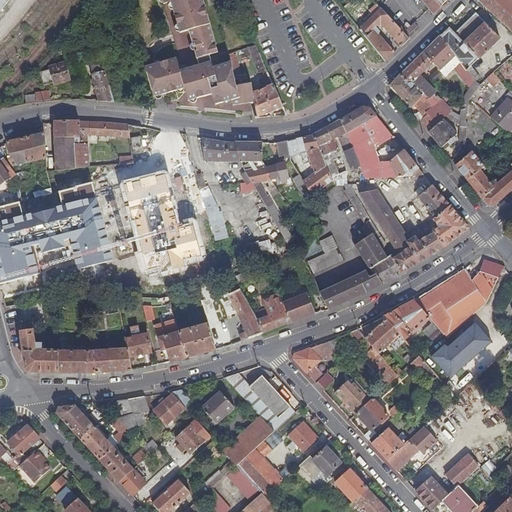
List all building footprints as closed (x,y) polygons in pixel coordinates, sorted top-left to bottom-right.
[(212,66),(210,60),(209,54),(217,51),(201,0),(160,0),(161,2),(165,1),(168,0),(171,9),(175,23),(178,32),(180,31),(187,29),(196,58),(198,64),(187,68),(179,70),(176,58),(153,64),(144,67),(141,68),(152,109),(153,109),(153,100),(153,97),(161,94),(184,87),(188,101),(202,96),(212,93),(215,104),(231,100),(233,106),(255,103),(253,93),(250,81),(245,82),(234,84),(230,61),(212,66)] [(421,0),(434,14),(448,1),(447,0),(421,0)] [(478,0),(511,30),(511,2),(509,0),(478,0)] [(364,23),(347,4),(342,8),(359,28),(364,23)] [(380,8),(364,23),(359,28),(385,61),(394,52),(375,29),(379,25),(400,46),(409,38),(407,36),(404,32),(380,8)] [(477,80),(482,76),(473,66),(501,39),(476,14),(455,34),(449,28),(440,37),(455,56),(477,80)] [(418,25),(415,22),(404,32),(407,36),(413,30),(418,25)] [(441,70),(455,56),(440,37),(439,36),(421,54),(391,85),(408,106),(410,108),(422,96),(428,102),(434,95),(419,76),(434,62),(441,70)] [(265,68),(254,43),(237,49),(241,57),(250,54),(257,71),(265,68)] [(234,84),(245,82),(243,74),(239,75),(235,51),(228,53),(230,61),(234,84)] [(64,62),(47,67),(54,87),(70,82),(64,62)] [(87,76),(96,102),(112,104),(99,64),(87,69),(89,75),(87,76)] [(255,103),(257,117),(282,107),(267,73),(263,74),(265,78),(260,80),(264,88),(253,93),(255,103)] [(496,84),(509,96),(511,92),(511,87),(502,78),(496,84)] [(35,104),(49,102),(49,92),(33,94),(34,96),(35,104)] [(511,129),(511,95),(493,116),(510,132),(511,129)] [(34,96),(24,98),(26,106),(35,104),(34,96)] [(420,123),(428,133),(445,119),(449,116),(451,114),(437,98),(427,106),(433,113),(420,123)] [(347,115),(340,119),(347,131),(362,165),(365,172),(374,165),(369,153),(393,135),(383,123),(371,107),(363,106),(347,115)] [(461,124),(461,119),(457,119),(451,114),(449,116),(454,121),(461,128),(461,124)] [(338,137),(353,169),(362,165),(347,131),(340,119),(323,129),(312,135),(336,178),(349,178),(348,170),(341,173),(331,154),(340,150),(335,139),(338,137)] [(457,134),(445,119),(428,133),(435,142),(443,151),(457,139),(455,136),(457,134)] [(81,146),(79,122),(68,121),(54,120),(55,146),(57,171),(69,169),(70,183),(78,182),(77,169),(76,147),(81,146)] [(81,146),(76,147),(77,169),(89,168),(87,136),(130,139),(130,137),(128,126),(114,124),(109,123),(99,122),(85,122),(79,122),(81,146)] [(144,129),(140,128),(141,135),(143,149),(132,151),(133,157),(134,163),(149,161),(144,129)] [(24,139),(7,143),(13,167),(45,159),(44,135),(24,139)] [(143,149),(141,135),(130,137),(130,139),(132,151),(143,149)] [(336,178),(312,135),(299,139),(323,188),(336,178)] [(202,138),(205,161),(238,161),(237,143),(225,143),(225,142),(215,140),(202,138)] [(181,140),(172,144),(176,154),(186,151),(181,140)] [(276,144),(278,159),(289,157),(287,142),(282,143),(276,144)] [(243,143),(237,143),(238,161),(239,162),(248,162),(253,170),(244,171),(251,183),(270,179),(270,178),(267,168),(263,162),(263,144),(243,143)] [(412,157),(405,149),(392,160),(388,159),(382,160),(374,165),(365,172),(367,177),(389,175),(397,173),(405,173),(425,174),(412,157)] [(511,166),(504,174),(507,178),(499,184),(496,181),(492,184),(482,173),(486,169),(472,153),(456,166),(490,207),(496,207),(511,192),(511,166)] [(0,184),(8,179),(9,181),(15,176),(2,158),(0,159),(0,184)] [(136,175),(134,163),(124,164),(126,176),(136,175)] [(289,181),(286,164),(267,168),(270,178),(270,179),(275,178),(277,186),(286,185),(287,187),(291,186),(290,181),(289,181)] [(384,245),(388,242),(351,185),(343,184),(346,189),(384,245)] [(404,237),(406,235),(375,188),(358,186),(402,252),(396,256),(394,252),(390,254),(391,256),(372,267),(377,274),(384,284),(409,269),(435,253),(447,245),(462,233),(469,228),(434,185),(420,197),(437,219),(436,220),(440,226),(439,230),(422,241),(419,237),(416,239),(415,237),(407,242),(404,237)] [(216,241),(230,238),(217,186),(203,190),(216,241)] [(51,189),(34,193),(35,199),(53,195),(51,189)] [(360,230),(351,236),(372,267),(391,256),(390,254),(384,245),(346,189),(341,193),(367,231),(363,234),(360,230)] [(9,191),(11,202),(18,201),(16,190),(9,191)] [(320,195),(318,191),(312,196),(313,198),(316,202),(320,195)] [(265,207),(271,204),(265,194),(259,198),(265,207)] [(0,207),(0,246),(25,243),(63,236),(53,195),(35,199),(22,202),(0,207)] [(155,196),(146,197),(148,212),(157,211),(155,196)] [(282,224),(271,204),(265,207),(278,232),(282,230),(280,226),(282,224)] [(326,252),(308,260),(313,273),(344,259),(333,235),(321,241),(326,252)] [(25,243),(28,257),(67,251),(63,236),(25,243)] [(293,241),(287,247),(289,251),(292,249),(295,246),(293,241)] [(0,262),(28,257),(25,243),(0,246),(0,262)] [(485,301),(500,277),(480,271),(473,281),(465,269),(414,302),(428,317),(432,322),(443,334),(446,337),(485,301)] [(384,284),(377,274),(371,277),(367,271),(320,293),(329,310),(350,300),(384,284)] [(248,331),(241,333),(243,340),(249,338),(263,333),(250,312),(234,288),(232,289),(233,292),(226,296),(248,331)] [(291,323),(303,318),(308,316),(314,313),(306,294),(281,304),(284,309),(291,323)] [(496,321),(500,318),(485,301),(446,337),(443,334),(433,343),(418,357),(424,364),(438,378),(456,398),(473,383),(505,353),(485,331),(496,321)] [(291,323),(284,309),(283,309),(278,302),(250,312),(263,333),(279,327),(291,323)] [(403,340),(428,317),(414,302),(398,309),(382,317),(385,321),(399,335),(403,340)] [(142,306),(146,321),(153,319),(149,307),(142,306)] [(203,315),(199,306),(194,308),(196,313),(194,313),(196,318),(203,315)] [(162,350),(166,348),(172,362),(174,361),(188,357),(176,329),(173,330),(170,320),(153,326),(157,339),(155,340),(158,348),(161,348),(162,350)] [(380,353),(395,338),(399,335),(385,321),(366,338),(368,340),(380,353)] [(511,338),(496,321),(485,331),(505,353),(511,348),(511,347),(511,338)] [(432,322),(422,331),(433,343),(443,334),(432,322)] [(212,337),(207,324),(204,325),(185,331),(183,323),(174,326),(176,329),(188,357),(203,353),(217,349),(212,337)] [(126,348),(128,357),(150,351),(146,333),(139,335),(137,325),(129,327),(131,336),(124,338),(126,348)] [(32,343),(31,329),(20,330),(23,370),(29,373),(41,373),(56,373),(56,351),(41,351),(41,343),(32,343)] [(358,329),(350,332),(362,345),(368,340),(366,338),(358,329)] [(403,340),(399,335),(395,338),(415,360),(418,357),(403,340)] [(380,353),(368,340),(362,345),(386,371),(382,375),(389,383),(399,374),(397,372),(380,353)] [(324,355),(326,360),(334,357),(328,342),(295,354),(294,359),(304,370),(313,380),(321,373),(313,365),(324,355)] [(92,352),(94,373),(112,372),(131,370),(128,357),(126,348),(113,351),(113,349),(108,350),(108,353),(92,352)] [(94,373),(92,352),(56,351),(56,373),(75,373),(94,373)] [(438,378),(424,364),(416,371),(429,386),(438,378)] [(325,390),(336,381),(328,372),(318,381),(325,390)] [(238,373),(223,377),(240,395),(250,386),(238,373)] [(262,375),(250,386),(240,395),(260,417),(269,427),(290,406),(262,375)] [(336,392),(347,404),(345,406),(353,416),(356,414),(371,400),(373,398),(369,394),(357,380),(351,386),(348,382),(336,392)] [(387,385),(383,382),(369,394),(373,398),(375,396),(387,385)] [(185,402),(189,399),(179,389),(168,391),(172,395),(181,406),(185,402)] [(218,391),(200,408),(211,420),(214,423),(215,424),(233,407),(228,401),(230,400),(227,397),(226,399),(218,391)] [(153,412),(167,427),(185,410),(181,406),(172,395),(153,412)] [(500,412),(511,401),(505,395),(494,405),(500,412)] [(132,414),(124,418),(119,420),(131,434),(146,421),(142,412),(149,409),(143,396),(126,400),(132,414)] [(108,403),(103,403),(112,413),(121,410),(124,418),(132,414),(126,400),(117,402),(108,403)] [(386,418),(372,402),(371,400),(356,414),(370,430),(364,435),(369,441),(377,433),(373,430),(386,418)] [(195,412),(185,402),(181,406),(185,410),(190,416),(195,412)] [(67,425),(80,440),(94,427),(74,405),(66,406),(59,407),(57,415),(67,425)] [(397,405),(392,409),(392,414),(394,417),(402,410),(397,405)] [(400,423),(408,416),(402,410),(394,417),(400,423)] [(120,433),(115,438),(120,444),(131,434),(119,420),(113,414),(108,420),(120,433)] [(269,427),(260,417),(223,451),(232,461),(236,466),(274,432),(269,427)] [(295,429),(288,435),(303,451),(319,437),(304,420),(298,425),(295,429)] [(211,438),(195,421),(177,438),(192,455),(211,438)] [(35,440),(37,443),(40,440),(26,425),(8,441),(20,453),(35,440)] [(114,449),(94,427),(80,440),(89,450),(100,462),(114,449)] [(381,454),(387,461),(406,444),(404,441),(402,443),(389,428),(371,444),(381,454)] [(433,445),(436,442),(424,428),(421,431),(433,445)] [(263,457),(284,438),(276,430),(274,432),(236,466),(260,492),(262,494),(265,497),(269,494),(284,480),(263,457)] [(422,455),(433,445),(421,431),(406,444),(387,461),(393,468),(397,471),(419,451),(422,455)] [(158,449),(152,443),(145,449),(151,455),(158,449)] [(326,482),(322,477),(325,474),(327,476),(341,463),(326,447),(312,460),(309,457),(299,466),(315,484),(319,488),(326,482)] [(134,471),(114,449),(100,462),(111,473),(120,483),(134,471)] [(138,467),(151,455),(145,449),(133,460),(138,467)] [(39,458),(41,456),(35,450),(20,463),(37,480),(49,468),(39,458)] [(7,462),(3,465),(10,472),(19,465),(12,457),(7,462)] [(449,496),(458,487),(479,468),(472,460),(469,457),(439,484),(449,496)] [(483,467),(490,475),(497,469),(490,460),(483,467)] [(232,461),(225,467),(230,472),(236,466),(232,461)] [(506,478),(504,479),(511,487),(511,462),(501,472),(506,478)] [(230,472),(226,475),(250,501),(260,492),(236,466),(230,472)] [(137,494),(147,485),(144,482),(147,479),(137,468),(134,471),(120,483),(133,497),(137,494)] [(353,502),(368,488),(350,469),(335,483),(353,502)] [(219,472),(197,492),(202,497),(212,488),(224,477),(219,472)] [(501,490),(505,487),(492,473),(488,478),(499,489),(499,488),(501,490)] [(55,492),(65,482),(60,476),(49,485),(55,492)] [(431,478),(416,492),(433,511),(442,502),(448,496),(431,478)] [(179,480),(154,504),(160,511),(169,511),(191,493),(179,480)] [(64,511),(89,511),(67,487),(55,497),(65,508),(66,507),(68,509),(64,511)] [(448,496),(442,502),(450,511),(473,511),(478,508),(458,487),(449,496),(448,496)] [(215,511),(229,511),(232,510),(212,488),(202,497),(215,511)] [(353,502),(351,504),(354,507),(357,504),(364,511),(389,511),(368,488),(353,502)] [(265,497),(262,494),(242,511),(270,511),(275,508),(265,497)] [(282,508),(269,494),(265,497),(275,508),(278,511),(282,508)] [(8,510),(10,508),(0,496),(0,503),(6,510),(7,509),(8,510)] [(511,511),(511,501),(511,500),(498,511),(511,511)] [(193,511),(200,506),(197,502),(186,511),(193,511)] [(483,511),(488,508),(483,503),(478,508),(481,511),(483,511)]
